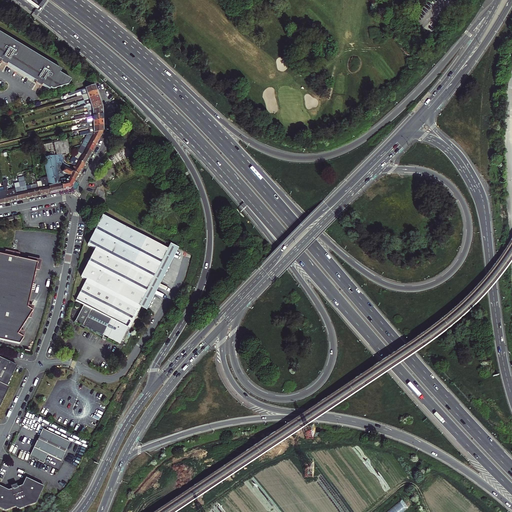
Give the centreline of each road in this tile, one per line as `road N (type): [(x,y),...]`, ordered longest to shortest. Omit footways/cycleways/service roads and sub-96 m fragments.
road 1 (motorway): [(498,1),(377,129),(316,158),(253,144),(113,39)]
road 2 (motorway): [(369,169),(436,175),(467,213),(468,242),(456,267),(435,283),(399,288),(341,254),(213,132)]
road 3 (motorway): [(192,138),(511,490)]
road 4 (motorway): [(33,0),(154,119),(204,197),(206,269),(154,367),(152,389)]
road 5 (motorway): [(192,138),(332,334),(332,360),(318,385),(274,399),(250,388),(235,364),(232,332),(243,303)]
road 6 (motorway): [(511,468),(213,132)]
road 7 (motorway): [(511,395),(481,196),(444,141)]
road 8 (residential): [(73,200),(53,318),(0,442)]
road 9 (motorway): [(121,458),(217,424),(327,417)]
road 10 (motorway): [(34,0),(192,138)]
road 11 (motorway): [(327,417),(439,453),(511,507)]
road 12 (primary): [(121,458),(168,384),(224,323)]
road 13 (motorway): [(224,323),(225,369),(241,393),(274,410),(327,417)]
road 14 (primary): [(152,389),(80,511)]
road 15 (primary): [(329,209),(231,305)]
road 16 (motorway): [(213,132),(113,39)]
road 17 (primary): [(243,303),(329,209)]
road 18 (residential): [(100,87),(108,132),(73,200)]
